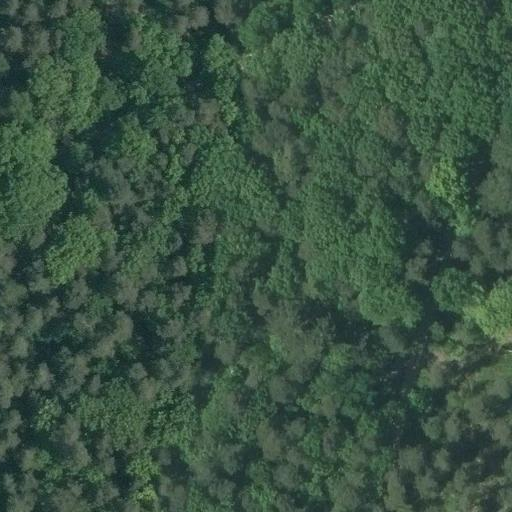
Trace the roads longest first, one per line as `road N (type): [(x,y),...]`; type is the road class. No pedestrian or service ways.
road 1 (track): [(0,189),(394,0)]
road 2 (track): [(511,38),(425,319)]
road 3 (track): [(321,511),(425,319)]
road 4 (track): [(425,319),(375,511)]
